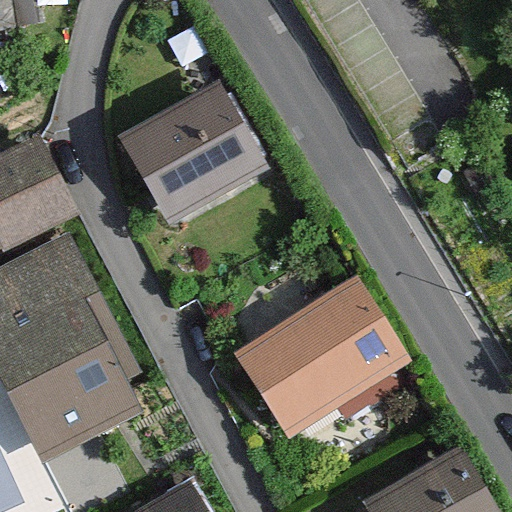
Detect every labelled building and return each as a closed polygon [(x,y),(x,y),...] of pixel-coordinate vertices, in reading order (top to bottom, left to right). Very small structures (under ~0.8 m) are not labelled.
[(0,0),(0,25),(16,23),(12,0),(0,0)] [(234,74),(124,133),(173,222),(282,163),(234,74)] [(47,131),(0,153),(0,226),(10,246),(86,209),(47,131)] [(76,229),(0,266),(0,372),(45,461),(148,410),(89,292),(104,284),(76,229)] [(368,273),(240,350),(293,436),(420,360),(368,273)] [(497,511),(455,439),(367,491),(379,511),(497,511)] [(213,511),(195,480),(137,511),(213,511)]
